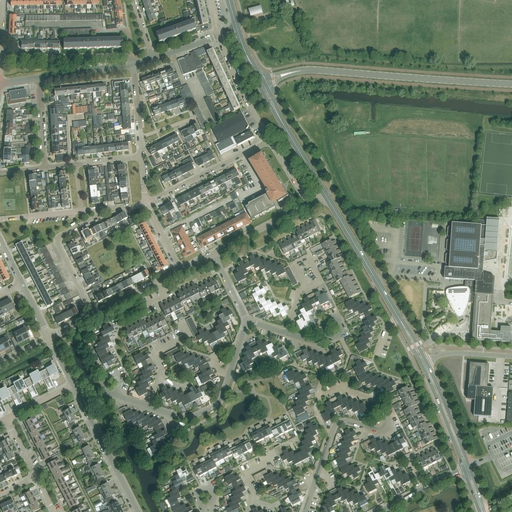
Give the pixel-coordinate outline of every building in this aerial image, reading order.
[(43,9),(43,6),(42,6),(42,0),(35,0),(36,6),(37,6),(41,6),(41,9),(43,9)] [(80,9),(80,5),(79,5),(79,0),(72,0),(73,5),(74,5),(78,5),(78,9),(80,9)] [(93,9),(93,5),(92,5),(92,0),(85,0),(86,5),(87,5),(91,5),(91,9),(93,9)] [(195,0),(200,16),(195,18),(195,17),(193,18),(194,21),(196,20),(198,26),(202,25),(202,26),(208,24),(202,0),(195,0)] [(152,9),(152,8),(150,4),(154,3),(153,1),(150,2),(150,3),(144,5),(146,11),(152,9)] [(112,6),(110,6),(110,8),(113,8),(113,12),(115,12),(115,13),(121,12),(120,5),(112,6)] [(261,6),(248,10),(251,18),(263,14),(261,6)] [(155,7),(152,8),(152,9),(146,11),(148,17),(154,15),(154,14),(152,11),(156,10),(155,7)] [(150,23),(156,21),(154,17),(158,15),(157,13),(154,14),(154,15),(148,17),(150,23)] [(193,18),(192,18),(193,21),(196,29),(197,32),(197,33),(200,32),(200,33),(209,29),(208,24),(202,26),(202,25),(198,26),(196,20),(194,21),(193,18)] [(193,21),(156,34),(159,42),(196,29),(193,21)] [(282,25),(284,33),(294,30),(292,25),(287,26),(287,24),(282,25)] [(9,29),(8,35),(11,35),(11,39),(18,39),(18,37),(21,37),(23,37),(24,32),(21,31),(21,34),(18,34),(18,35),(15,35),(15,30),(19,30),(19,29),(9,29)] [(27,49),(27,36),(25,36),(25,40),(26,40),(26,42),(21,42),(17,42),(17,47),(21,47),(21,49),(27,49)] [(102,39),(82,40),(83,49),(102,48),(102,39)] [(122,39),(102,39),(102,48),(122,48),(122,39)] [(63,49),(83,49),(82,40),(63,41),(63,49)] [(208,53),(210,52),(208,48),(190,54),(191,56),(197,71),(202,69),(204,68),(199,57),(204,55),(208,53)] [(213,50),(210,52),(208,53),(204,55),(206,60),(210,59),(216,72),(214,73),(218,80),(220,79),(231,105),(224,108),(225,110),(230,108),(231,112),(240,108),(213,50)] [(185,59),(190,73),(197,71),(191,56),(185,59)] [(178,61),(183,76),(190,73),(185,59),(178,61)] [(172,69),(166,71),(169,78),(169,77),(172,76),(174,80),(179,79),(177,73),(174,74),(172,69)] [(171,81),(169,77),(169,78),(166,71),(160,74),(162,80),(163,79),(167,78),(171,89),(173,88),(171,81)] [(160,74),(154,76),(157,82),(160,80),(162,85),(165,84),(165,83),(163,79),(162,80),(160,74)] [(159,86),(157,82),(154,76),(148,78),(150,84),(151,84),(155,82),(157,86),(159,86)] [(150,84),(148,78),(142,80),(143,82),(144,86),(149,84),(152,91),(153,91),(154,91),(153,88),(151,84),(150,84)] [(124,82),(115,83),(116,88),(120,87),(120,91),(120,92),(127,91),(127,85),(124,85),(124,82)] [(61,102),(60,89),(54,90),(54,97),(58,96),(58,99),(54,100),(54,102),(55,102),(55,106),(62,105),(62,103),(61,102)] [(10,93),(5,94),(7,106),(27,102),(26,98),(25,90),(20,91),(20,90),(15,90),(15,91),(15,92),(10,93)] [(182,99),(178,101),(177,101),(179,107),(185,105),(184,102),(189,100),(188,99),(187,97),(186,95),(186,94),(185,93),(180,95),(182,99)] [(177,101),(178,101),(176,96),(174,97),(176,101),(172,103),(171,103),(173,109),(179,107),(177,101)] [(171,103),(172,103),(170,99),(168,99),(170,104),(166,105),(165,105),(167,111),(173,109),(171,103)] [(165,105),(166,105),(164,100),(161,101),(161,102),(159,103),(160,107),(159,107),(161,114),(167,111),(165,105)] [(156,104),(158,108),(153,110),(155,116),(161,114),(159,107),(160,107),(159,103),(158,103),(156,104)] [(237,144),(238,146),(254,137),(254,138),(255,138),(253,134),(252,134),(252,133),(251,133),(250,132),(249,132),(248,133),(247,133),(246,130),(247,130),(247,129),(248,129),(248,128),(248,127),(248,126),(248,125),(248,124),(241,110),(240,111),(242,113),(212,128),(220,143),(216,145),(221,155),(221,154),(235,147),(236,147),(235,145),(237,144)] [(192,127),(195,133),(197,136),(197,137),(201,135),(199,132),(201,131),(198,125),(192,127)] [(197,136),(195,133),(192,127),(187,130),(192,140),(194,139),(193,138),(197,136)] [(181,133),(185,139),(188,137),(190,140),(192,140),(187,130),(181,133)] [(174,144),(175,144),(179,142),(181,146),(182,145),(180,141),(177,135),(171,138),(174,144)] [(102,147),(103,153),(109,152),(108,146),(103,146),(102,138),(100,138),(101,147),(102,147)] [(168,147),(169,147),(173,145),(175,149),(177,148),(175,144),(174,144),(171,138),(165,141),(168,147)] [(94,139),(94,143),(95,147),(96,147),(97,154),(103,153),(102,147),(101,147),(99,147),(98,143),(97,143),(96,139),(94,139)] [(121,144),(120,144),(116,145),(116,140),(113,140),(114,145),(115,152),(122,151),(121,144)] [(122,140),(120,140),(120,144),(121,144),(122,151),(128,150),(127,143),(122,144),(122,140)] [(114,145),(110,145),(109,141),(107,141),(108,146),(109,152),(115,152),(114,145)] [(168,147),(165,141),(159,144),(162,150),(163,150),(167,148),(169,152),(171,150),(169,147),(168,147)] [(78,149),(77,142),(72,143),(73,152),(77,152),(77,156),(84,155),(83,149),(82,149),(78,149)] [(96,147),(95,147),(91,148),(90,143),(88,144),(89,148),(90,155),(97,154),(96,147)] [(89,148),(84,149),(84,144),(82,144),(82,149),(83,149),(84,155),(90,155),(89,148)] [(162,150),(159,144),(154,147),(157,153),(158,152),(160,151),(162,155),(165,153),(163,150),(162,150)] [(160,158),(160,156),(158,152),(157,153),(154,147),(148,150),(151,156),(154,154),(157,160),(160,158)] [(209,162),(215,159),(211,151),(207,153),(206,151),(205,152),(206,156),(209,162)] [(209,162),(206,156),(203,157),(201,153),(199,154),(204,164),(209,162)] [(204,164),(199,154),(197,155),(199,159),(196,161),(199,167),(204,164)] [(263,154),(261,155),(252,161),(254,165),(253,166),(268,191),(266,192),(267,195),(249,204),(249,206),(246,208),(252,220),(259,216),(275,208),(273,204),(277,201),(278,203),(289,197),(263,154)] [(187,160),(190,164),(186,166),(185,166),(188,172),(194,169),(191,164),(193,163),(191,158),(187,160)] [(185,166),(186,166),(184,162),(182,163),(184,167),(180,169),(183,175),(188,172),(185,166)] [(180,169),(178,165),(176,166),(178,170),(175,172),(174,172),(177,178),(183,175),(180,169)] [(174,172),(175,172),(173,168),(171,169),(173,173),(169,175),(168,175),(171,181),(177,178),(174,172)] [(239,176),(236,170),(230,173),(237,185),(241,183),(239,179),(236,178),(239,176)] [(168,175),(169,175),(167,171),(165,172),(167,176),(163,178),(162,176),(159,177),(162,183),(164,181),(166,184),(171,181),(168,175)] [(32,176),(28,176),(29,182),(41,181),(45,181),(44,178),(37,179),(36,173),(31,174),(32,176)] [(235,186),(237,185),(230,173),(225,175),(228,182),(232,180),(235,186)] [(228,182),(225,175),(220,178),(225,188),(226,187),(225,183),(228,182)] [(225,188),(220,178),(214,181),(217,187),(221,185),(223,189),(225,188)] [(217,187),(214,181),(209,183),(214,193),(216,192),(214,189),(217,187)] [(209,183),(204,186),(207,192),(210,191),(212,194),(214,193),(209,183)] [(205,194),(207,192),(204,186),(198,189),(203,199),(206,197),(205,194)] [(193,192),(196,198),(200,196),(202,200),(203,199),(198,189),(193,192)] [(193,200),(196,198),(193,192),(188,194),(193,204),(195,203),(193,200)] [(193,204),(188,194),(182,197),(186,203),(189,202),(190,205),(191,205),(193,204)] [(186,203),(182,197),(177,200),(179,203),(176,204),(179,209),(181,208),(180,206),(184,204),(186,208),(187,207),(186,203)] [(173,216),(171,212),(175,210),(171,204),(166,207),(171,217),(173,216)] [(174,223),(171,217),(166,207),(161,209),(164,215),(166,214),(169,221),(167,222),(169,225),(174,223)] [(127,218),(124,213),(118,215),(125,228),(128,227),(127,225),(124,220),(127,218)] [(246,226),(251,223),(246,213),(241,216),(246,226)] [(118,215),(113,218),(116,224),(119,222),(122,227),(123,230),(125,228),(118,215)] [(246,226),(241,216),(236,218),(241,228),(246,226)] [(118,226),(116,224),(113,218),(108,221),(112,228),(112,229),(118,226)] [(236,231),(241,228),(236,218),(236,219),(232,222),(236,231)] [(467,307),(467,305),(468,303),(474,304),(472,340),(510,342),(511,335),(510,334),(510,327),(501,327),(500,334),(491,333),(495,278),(483,274),(484,262),(490,261),(496,260),(497,252),(499,219),(487,218),(486,226),(452,224),(452,227),(449,227),(448,228),(447,236),(448,237),(451,237),(451,240),(448,240),(447,241),(446,250),(447,251),(450,251),(450,254),(447,254),(446,255),(445,263),(446,264),(446,267),(445,267),(444,279),(465,280),(465,288),(462,287),(460,288),(457,288),(456,288),(453,288),(451,289),(449,289),(448,289),(448,290),(447,290),(446,291),(446,292),(446,293),(446,294),(446,295),(447,298),(447,299),(448,301),(449,302),(449,304),(450,305),(451,307),(452,309),(453,310),(454,312),(456,315),(457,316),(458,316),(458,317),(459,317),(460,317),(461,317),(461,316),(462,316),(462,315),(463,314),(464,312),(465,310),(466,308),(467,307)] [(320,228),(315,219),(310,222),(312,225),(310,226),(314,235),(319,233),(317,230),(320,228)] [(110,229),(112,228),(108,221),(103,223),(106,229),(109,227),(110,229)] [(138,226),(141,231),(148,228),(145,222),(138,226)] [(236,231),(232,222),(227,224),(231,233),(236,231)] [(106,229),(103,223),(98,226),(101,232),(104,237),(106,235),(106,234),(105,234),(104,233),(107,231),(106,229)] [(307,228),(305,229),(309,237),(314,235),(310,226),(308,223),(305,224),(307,228)] [(226,236),(231,233),(227,224),(222,227),(222,225),(221,226),(226,236)] [(172,232),(175,238),(185,233),(183,228),(186,227),(185,225),(172,232)] [(303,230),(301,231),(305,240),(309,237),(305,229),(303,225),(301,226),(303,230)] [(98,226),(93,228),(96,234),(99,233),(100,235),(101,238),(104,237),(101,232),(98,226)] [(226,236),(221,226),(216,228),(222,238),(226,236)] [(296,233),(298,237),(301,242),(305,240),(301,231),(299,227),(296,228),(298,232),(296,233)] [(92,236),(96,234),(93,228),(88,231),(95,244),(97,243),(96,240),(95,241),(92,236)] [(141,231),(144,237),(150,233),(148,228),(141,231)] [(217,241),(222,238),(216,228),(212,231),(217,241)] [(95,244),(88,231),(83,233),(84,236),(81,238),(84,243),(90,241),(92,245),(95,244)] [(186,235),(189,233),(188,231),(185,233),(175,238),(178,244),(188,239),(186,235)] [(207,233),(207,234),(212,243),(217,241),(212,231),(207,233)] [(153,239),(150,233),(144,237),(147,242),(153,239)] [(207,246),(212,243),(207,234),(203,236),(202,235),(207,246)] [(303,246),(301,242),(298,237),(296,238),(294,234),(292,235),(293,239),(298,248),(303,246)] [(202,235),(197,238),(202,248),(207,246),(202,235)] [(298,248),(293,239),(291,240),(290,237),(287,238),(289,241),(293,250),(298,248)] [(153,239),(147,242),(150,248),(156,244),(153,239)] [(178,244),(182,251),(192,246),(195,244),(194,242),(191,244),(188,239),(178,244)] [(293,250),(289,241),(287,242),(285,239),(283,240),(284,244),(289,252),(293,250)] [(324,249),(333,245),(337,243),(336,240),(332,242),(331,240),(322,245),(324,249)] [(289,252),(284,244),(282,245),(281,241),(278,242),(285,255),(289,252)] [(22,245),(21,242),(15,245),(18,250),(28,245),(27,243),(22,245)] [(67,245),(70,250),(76,247),(79,246),(78,244),(77,244),(75,245),(73,242),(67,245)] [(152,253),(159,250),(156,244),(150,248),(152,253)] [(18,250),(20,256),(26,253),(25,250),(29,247),(28,245),(18,250)] [(336,249),(339,247),(338,245),(334,247),(333,245),(324,249),(327,254),(336,249)] [(72,255),(78,252),(80,252),(79,249),(80,248),(79,246),(76,247),(70,250),(72,255)] [(185,257),(198,250),(197,248),(194,250),(192,246),(182,251),(185,257)] [(338,254),(341,252),(340,249),(337,251),(336,249),(327,254),(329,258),(338,254)] [(152,253),(155,258),(161,255),(159,250),(152,253)] [(80,255),(78,252),(72,255),(75,261),(84,256),(83,254),(80,255)] [(20,256),(23,261),(29,258),(26,253),(20,256)] [(331,262),(340,258),(344,256),(342,254),(339,256),(338,254),(329,258),(331,262)] [(34,255),(29,258),(23,261),(26,266),(31,263),(30,260),(35,258),(34,255)] [(155,258),(158,264),(164,261),(161,255),(155,258)] [(75,261),(78,266),(84,263),(82,260),(85,259),(84,256),(75,261)] [(250,267),(253,266),(258,263),(256,260),(254,256),(249,258),(251,262),(248,263),(250,267)] [(259,258),(256,260),(258,263),(253,266),(255,269),(259,267),(263,265),(261,262),(259,258)] [(330,269),(338,264),(337,262),(341,260),(340,258),(331,262),(327,264),(330,269)] [(265,260),(261,262),(263,265),(259,267),(261,271),(265,269),(269,267),(267,263),(265,260)] [(161,269),(167,266),(164,261),(158,264),(154,266),(155,268),(159,266),(161,269)] [(267,273),(270,271),(274,269),(273,265),(271,261),(267,263),(269,267),(265,269),(267,273)] [(238,264),(240,267),(242,272),(246,269),(250,267),(248,263),(244,265),(242,262),(238,264)] [(332,273),(341,269),(340,267),(343,265),(342,262),(338,264),(330,269),(332,273)] [(26,266),(28,271),(34,268),(31,263),(26,266)] [(84,263),(78,266),(80,271),(89,266),(88,264),(85,266),(84,263)] [(276,263),(273,265),(274,269),(270,271),(272,275),(276,273),(280,271),(278,267),(276,263)] [(285,272),(284,269),(282,265),(278,267),(280,271),(276,273),(278,277),(286,273),(285,272)] [(80,271),(83,276),(89,273),(87,270),(90,269),(89,266),(80,271)] [(236,269),(238,273),(240,277),(245,275),(248,273),(246,269),(242,272),(240,267),(236,269)] [(334,278),(343,273),(342,271),(346,269),(344,267),(341,269),(332,273),(334,278)] [(28,271),(31,276),(36,273),(34,268),(28,271)] [(140,272),(144,279),(149,276),(146,270),(143,272),(142,269),(139,271),(140,272)] [(337,282),(340,280),(345,278),(344,276),(348,274),(346,271),(343,273),(334,278),(337,282)] [(139,274),(136,276),(139,282),(144,279),(140,272),(138,273),(139,274)] [(0,276),(3,282),(9,279),(6,273),(0,276)] [(246,279),(245,275),(240,277),(238,273),(234,275),(239,283),(246,279)] [(94,277),(85,281),(88,286),(91,285),(93,288),(97,285),(96,282),(94,283),(93,280),(98,278),(96,275),(94,277)] [(130,277),(134,285),(139,282),(136,276),(133,277),(132,275),(129,276),(130,277)] [(33,281),(36,286),(42,283),(40,281),(45,278),(44,276),(33,281)] [(340,280),(342,285),(351,280),(355,278),(354,276),(350,278),(349,276),(345,278),(340,280)] [(125,280),(125,281),(128,287),(134,285),(130,277),(128,278),(129,278),(125,280)] [(210,283),(215,292),(219,289),(215,281),(213,282),(211,278),(208,279),(210,283)] [(120,284),(124,290),(128,287),(125,281),(123,283),(122,280),(119,281),(120,284)] [(204,282),(206,285),(210,294),(215,292),(210,283),(208,284),(206,280),(204,282)] [(342,285),(345,289),(354,285),(357,283),(356,280),(352,282),(351,280),(342,285)] [(190,288),(195,297),(199,295),(195,286),(193,282),(190,284),(192,287),(190,288)] [(42,283),(36,286),(39,291),(49,286),(48,284),(43,287),(42,283)] [(206,296),(210,294),(206,285),(204,286),(202,283),(199,284),(201,288),(206,296)] [(118,292),(124,290),(120,284),(115,286),(118,292)] [(186,290),(190,299),(195,297),(190,288),(189,285),(186,286),(188,289),(186,290)] [(195,286),(199,295),(201,298),(206,296),(201,288),(199,289),(197,285),(195,286)] [(345,289),(347,294),(356,289),(360,287),(358,285),(355,287),(354,285),(345,289)] [(39,291),(41,297),(47,294),(45,291),(50,288),(49,286),(39,291)] [(113,295),(118,292),(115,286),(113,288),(112,286),(109,287),(113,295)] [(105,292),(108,298),(113,295),(109,287),(107,288),(108,290),(105,292)] [(182,293),(186,302),(190,299),(186,290),(184,287),(182,288),(184,292),(182,293)] [(254,289),(256,293),(257,293),(259,297),(263,295),(267,293),(264,289),(261,291),(259,287),(254,289)] [(179,299),(182,304),(186,302),(182,293),(180,289),(177,290),(179,294),(177,295),(179,299)] [(362,292),(361,289),(357,291),(356,289),(347,294),(349,298),(362,292)] [(108,298),(105,292),(100,294),(103,300),(108,298)] [(315,299),(313,299),(316,304),(323,300),(321,296),(319,292),(315,294),(317,297),(315,299)] [(98,303),(103,300),(100,294),(99,293),(94,295),(95,297),(98,303)] [(253,295),(257,302),(265,298),(263,295),(259,297),(257,293),(256,293),(253,295)] [(41,297),(44,302),(50,299),(47,294),(41,297)] [(174,301),(179,310),(184,307),(182,304),(179,299),(177,300),(175,296),(172,297),(174,301)] [(51,298),(50,299),(44,302),(47,307),(52,304),(50,301),(52,300),(51,298)] [(168,300),(170,303),(174,312),(179,310),(174,301),(173,302),(171,298),(168,300)] [(261,310),(264,308),(265,308),(262,304),(267,302),(265,298),(257,302),(254,304),(256,307),(258,306),(261,310)] [(304,300),(306,303),(308,307),(312,305),(316,304),(313,299),(312,300),(310,301),(308,298),(304,300)] [(9,299),(4,302),(9,312),(14,309),(9,299)] [(270,300),(267,302),(262,304),(265,308),(264,308),(266,312),(270,310),(268,306),(272,304),(270,300)] [(349,312),(353,310),(351,306),(355,304),(353,300),(345,304),(349,312)] [(170,314),(174,312),(170,303),(168,304),(166,301),(164,302),(165,306),(170,314)] [(4,302),(0,303),(0,307),(3,314),(9,312),(4,302)] [(270,310),(272,314),(276,312),(274,308),(278,306),(276,302),(272,304),(268,306),(270,310)] [(351,306),(353,310),(355,314),(359,312),(357,308),(361,306),(359,302),(355,304),(351,306)] [(164,306),(162,303),(159,304),(163,312),(165,317),(170,314),(165,306),(164,306)] [(302,305),(304,309),(306,313),(310,311),(314,309),(312,305),(308,307),(306,303),(302,305)] [(278,316),(281,314),(279,310),(284,308),(283,308),(281,304),(278,306),(274,308),(276,312),(278,316)] [(365,304),(361,306),(357,308),(359,312),(361,316),(364,314),(362,310),(367,308),(365,304)] [(63,322),(68,319),(65,313),(62,315),(58,306),(55,307),(56,310),(57,310),(58,313),(63,322)] [(287,306),(283,308),(284,308),(279,310),(281,314),(283,318),(288,315),(286,312),(289,310),(287,306)] [(370,306),(367,308),(362,310),(364,314),(366,317),(370,315),(369,312),(372,310),(370,306)] [(73,317),(78,314),(75,308),(73,309),(72,307),(69,308),(73,317)] [(68,319),(73,317),(69,308),(67,309),(68,312),(65,313),(68,319)] [(221,310),(223,314),(225,318),(229,316),(233,314),(230,310),(227,312),(225,308),(221,310)] [(312,315),(310,311),(306,313),(304,309),(300,311),(302,315),(304,319),(308,317),(312,315)] [(63,322),(58,313),(56,314),(58,317),(55,318),(58,324),(63,322)] [(160,318),(158,314),(155,315),(157,319),(162,328),(166,325),(163,318),(162,316),(160,318)] [(219,316),(221,320),(223,324),(227,322),(231,320),(229,316),(225,318),(223,314),(219,316)] [(298,317),(300,320),(301,320),(303,324),(306,322),(307,322),(310,321),(308,317),(304,319),(302,315),(298,317)] [(372,319),(370,315),(366,317),(368,321),(370,325),(374,323),(378,321),(376,317),(372,319)] [(157,330),(162,328),(157,319),(155,320),(154,316),(151,318),(153,321),(157,330)] [(142,322),(140,318),(138,319),(140,323),(138,324),(142,333),(146,331),(147,331),(142,322)] [(153,321),(151,322),(149,319),(146,320),(148,323),(153,332),(157,330),(153,321)] [(138,324),(136,320),(133,322),(135,325),(133,326),(133,327),(138,335),(142,333),(138,324)] [(217,322),(219,325),(221,330),(225,328),(229,326),(227,322),(223,324),(221,320),(217,322)] [(308,326),(307,322),(306,322),(303,324),(301,320),(300,320),(297,322),(297,323),(294,324),(297,331),(300,329),(301,330),(308,326)] [(148,323),(146,324),(144,321),(142,322),(147,331),(146,331),(148,334),(153,332),(148,323)] [(370,325),(368,321),(364,323),(366,326),(368,331),(372,328),(376,327),(374,323),(370,325)] [(131,323),(129,324),(131,328),(129,329),(133,338),(138,335),(133,327),(133,326),(131,323)] [(17,329),(18,331),(19,331),(23,341),(29,338),(26,332),(28,330),(26,325),(17,329)] [(102,327),(104,331),(106,335),(111,333),(114,331),(112,327),(108,329),(106,325),(102,327)] [(129,329),(127,325),(124,326),(126,330),(124,331),(128,339),(127,340),(128,343),(134,340),(133,338),(129,329)] [(215,327),(217,331),(219,335),(223,333),(227,331),(225,328),(221,330),(219,325),(215,327)] [(368,331),(366,326),(362,328),(364,332),(366,336),(370,334),(374,332),(372,328),(368,331)] [(206,337),(204,333),(202,329),(198,331),(199,332),(200,335),(196,337),(198,340),(198,341),(202,339),(206,337)] [(18,343),(23,341),(19,331),(18,331),(15,333),(14,331),(9,333),(12,339),(15,337),(18,343)] [(112,336),(111,333),(106,335),(104,331),(100,333),(102,336),(104,341),(109,339),(112,337),(112,336)] [(208,331),(204,333),(206,337),(202,339),(204,343),(208,341),(212,339),(210,335),(208,331)] [(225,337),(223,333),(219,335),(217,331),(213,333),(217,341),(225,337)] [(372,338),(370,334),(366,336),(364,332),(360,334),(362,338),(365,342),(368,340),(372,338)] [(217,341),(213,333),(210,335),(212,339),(208,341),(210,345),(217,341)] [(3,339),(0,340),(0,341),(5,350),(10,347),(7,341),(10,340),(7,334),(2,337),(3,339)] [(99,338),(100,342),(103,346),(107,344),(111,342),(109,339),(104,341),(102,336),(99,338)] [(370,343),(368,340),(365,342),(362,338),(359,340),(360,343),(363,347),(367,345),(370,343)] [(263,344),(261,340),(257,342),(259,346),(257,347),(255,348),(257,352),(261,350),(265,348),(263,344)] [(109,348),(107,344),(103,346),(100,342),(97,344),(99,348),(101,352),(105,350),(109,348)] [(268,346),(269,346),(267,342),(263,344),(265,348),(261,350),(263,354),(266,352),(270,350),(268,346)] [(369,349),(367,345),(363,347),(360,343),(357,345),(361,353),(369,349)] [(268,356),(272,354),(272,353),(276,351),(274,347),(272,344),(269,346),(268,346),(270,350),(266,352),(268,356)] [(250,346),(249,346),(246,348),(248,351),(250,355),(253,354),(254,354),(257,352),(255,348),(254,349),(252,350),(250,346)] [(278,346),(274,347),(276,351),(272,353),(272,354),(274,357),(278,356),(278,355),(282,353),(280,349),(278,346)] [(284,347),(280,349),(282,353),(278,355),(278,356),(280,359),(288,355),(284,347)] [(107,354),(105,350),(101,352),(99,348),(95,350),(99,358),(107,354)] [(311,357),(309,353),(307,349),(303,351),(305,355),(302,356),(301,357),(303,361),(307,359),(311,357)] [(331,351),(333,355),(335,359),(339,357),(343,355),(341,351),(339,352),(337,353),(335,349),(331,351)] [(256,358),(254,354),(253,354),(250,355),(248,351),(244,353),(246,357),(248,361),(252,359),(252,360),(256,358)] [(313,351),(309,353),(311,357),(307,359),(309,363),(313,361),(317,359),(315,355),(313,351)] [(180,357),(184,355),(182,352),(181,352),(178,354),(176,355),(174,356),(178,363),(182,361),(180,357)] [(138,365),(141,363),(142,363),(139,359),(144,357),(143,357),(142,353),(134,357),(138,365)] [(184,365),(188,363),(185,359),(190,357),(188,353),(184,355),(180,357),(182,361),(184,365)] [(318,353),(315,355),(317,359),(313,361),(314,365),(318,363),(322,361),(320,357),(318,353)] [(103,365),(107,363),(104,359),(109,357),(107,354),(99,358),(103,365)] [(112,355),(109,357),(104,359),(107,363),(108,367),(113,365),(111,361),(115,359),(112,355)] [(141,363),(143,366),(147,364),(147,363),(145,361),(149,359),(147,355),(143,357),(144,357),(139,359),(142,363),(141,363)] [(189,367),(193,365),(191,361),(195,359),(193,355),(190,357),(185,359),(188,363),(189,367)] [(324,355),(320,357),(322,361),(318,363),(320,367),(324,365),(328,363),(326,358),(324,355)] [(333,355),(329,357),(333,365),(341,361),(339,357),(335,359),(333,355)] [(195,369),(199,367),(197,363),(201,361),(199,357),(195,359),(191,361),(193,365),(195,369)] [(254,363),(252,360),(252,359),(248,361),(246,357),(242,359),(244,363),(246,367),(250,365),(254,363)] [(329,357),(326,358),(328,363),(324,365),(326,369),(333,365),(329,357)] [(207,363),(205,359),(201,361),(197,363),(199,367),(201,370),(205,368),(204,367),(203,365),(207,363)] [(360,371),(364,369),(368,367),(366,363),(362,365),(360,361),(356,363),(358,367),(360,371)] [(252,369),(250,365),(246,367),(244,363),(240,365),(244,373),(252,369)] [(468,393),(467,400),(468,400),(475,400),(474,414),(474,416),(478,416),(491,417),(493,388),(487,388),(489,365),(485,364),(480,364),(470,363),(469,374),(468,392),(468,393)] [(143,366),(145,370),(147,374),(151,372),(155,370),(153,366),(149,368),(148,366),(147,364),(143,366)] [(53,366),(42,371),(48,383),(51,382),(49,377),(56,373),(53,366)] [(366,372),(364,369),(360,371),(358,367),(354,369),(358,376),(366,372)] [(207,372),(206,370),(205,368),(201,370),(202,374),(205,378),(209,376),(213,374),(211,370),(207,372)] [(153,376),(151,372),(147,374),(145,370),(141,372),(143,375),(145,379),(149,377),(149,378),(153,376)] [(45,385),(48,383),(42,371),(38,373),(38,372),(34,374),(38,383),(43,380),(45,385)] [(290,383),(293,381),(291,376),(296,374),(294,371),(286,375),(290,383)] [(299,372),(296,374),(291,376),(293,381),(295,384),(299,382),(297,378),(301,376),(299,372)] [(368,376),(366,372),(358,376),(362,384),(366,382),(363,378),(368,376)] [(32,391),(35,390),(33,385),(38,383),(34,374),(30,376),(30,377),(26,379),(32,391)] [(205,378),(202,374),(199,376),(203,384),(211,380),(209,376),(205,378)] [(299,382),(300,385),(305,383),(303,380),(307,378),(305,374),(301,376),(297,378),(299,382)] [(371,374),(368,376),(363,378),(366,382),(367,386),(371,384),(369,380),(373,378),(371,374)] [(139,377),(141,381),(142,381),(144,385),(147,383),(151,381),(149,378),(149,377),(145,379),(143,375),(139,377)] [(369,380),(371,384),(373,388),(377,386),(375,382),(379,380),(377,376),(373,378),(369,380)] [(383,378),(379,380),(375,382),(377,386),(379,389),(383,387),(380,383),(385,381),(383,378)] [(29,393),(32,391),(26,379),(22,381),(22,380),(18,382),(22,391),(27,388),(29,393)] [(388,379),(385,381),(380,383),(383,387),(384,391),(388,389),(386,385),(390,383),(388,379)] [(138,383),(139,387),(142,391),(146,389),(149,387),(147,383),(144,385),(142,381),(141,381),(138,383)] [(394,381),(390,383),(386,385),(388,389),(390,393),(394,391),(392,387),(396,385),(394,381)] [(14,386),(10,388),(16,400),(19,398),(17,393),(22,391),(18,382),(14,384),(14,386)] [(200,388),(202,392),(211,387),(209,383),(200,388)] [(300,385),(303,390),(305,394),(309,391),(313,389),(311,385),(307,387),(307,386),(305,384),(305,383),(300,385)] [(189,388),(191,392),(193,396),(198,394),(201,392),(199,388),(195,390),(194,386),(189,388)] [(148,393),(146,389),(142,391),(139,387),(136,389),(140,397),(148,393)] [(167,390),(165,387),(161,389),(163,392),(159,394),(161,399),(165,397),(169,394),(167,390)] [(410,391),(413,389),(412,387),(409,389),(408,387),(399,391),(401,395),(410,391)] [(13,401),(16,400),(10,388),(6,390),(6,388),(2,391),(6,399),(11,396),(13,401)] [(171,388),(167,390),(169,394),(165,397),(167,400),(171,399),(175,396),(173,392),(171,388)] [(177,390),(173,392),(175,396),(171,399),(173,402),(176,400),(181,398),(179,394),(177,390)] [(311,395),(309,391),(305,394),(303,390),(299,392),(301,395),(303,399),(307,397),(311,395)] [(410,391),(401,395),(403,400),(412,396),(416,394),(414,391),(411,393),(410,391)] [(182,392),(179,394),(181,398),(176,400),(178,404),(182,402),(186,400),(184,396),(182,392)] [(200,398),(198,394),(193,396),(191,392),(188,394),(192,402),(200,398)] [(188,394),(184,396),(186,400),(182,402),(184,406),(192,402),(188,394)] [(297,397),(299,401),(301,405),(306,403),(309,401),(307,397),(303,399),(301,395),(297,397)] [(343,399),(341,396),(338,398),(339,401),(337,403),(336,403),(338,407),(341,405),(345,403),(343,399)] [(412,396),(403,400),(405,404),(414,400),(418,398),(417,396),(413,398),(412,396)] [(343,410),(347,408),(351,405),(349,401),(347,397),(343,399),(345,403),(341,405),(343,410)] [(349,411),(352,409),(356,407),(354,403),(355,403),(353,399),(349,401),(351,405),(347,408),(349,411)] [(414,400),(405,404),(408,409),(417,405),(420,403),(419,400),(415,402),(414,400)] [(295,403),(297,407),(299,410),(304,408),(307,406),(306,403),(301,405),(299,401),(295,403)] [(332,405),(330,401),(326,403),(328,407),(330,411),(334,409),(338,407),(336,403),(334,404),(332,405)] [(354,413),(358,411),(362,409),(360,405),(358,401),(355,403),(354,403),(356,407),(352,409),(354,413)] [(358,411),(360,415),(368,411),(364,403),(360,405),(362,409),(358,411)] [(408,409),(404,411),(406,415),(415,411),(414,409),(418,407),(417,405),(408,409)] [(62,420),(73,415),(70,409),(68,410),(66,406),(60,409),(62,413),(63,413),(65,416),(61,417),(62,420)] [(299,410),(297,407),(294,408),(298,416),(306,412),(304,408),(299,410)] [(324,409),(326,413),(328,417),(332,415),(336,413),(334,409),(330,411),(328,407),(324,409)] [(415,411),(406,415),(408,420),(417,415),(416,413),(420,411),(419,409),(415,411)] [(131,410),(127,412),(124,414),(123,414),(127,422),(131,420),(129,416),(133,414),(131,410)] [(137,412),(133,414),(129,416),(131,420),(133,424),(136,422),(134,418),(139,416),(137,412)] [(299,417),(302,421),(309,417),(307,413),(299,417)] [(334,419),(332,415),(328,417),(326,413),(322,415),(326,423),(334,419)] [(408,420),(411,424),(420,419),(419,418),(422,416),(421,413),(417,415),(408,420)] [(142,414),(139,416),(134,418),(136,422),(138,426),(142,424),(140,420),(144,418),(142,414)] [(68,424),(70,428),(76,425),(74,421),(76,420),(73,415),(62,420),(64,422),(67,421),(69,424),(68,424)] [(294,429),(287,415),(284,417),(286,421),(285,422),(289,431),(294,429)] [(148,416),(144,418),(140,420),(142,424),(144,428),(148,426),(146,422),(150,419),(148,416)] [(26,428),(27,428),(34,425),(33,424),(32,420),(35,419),(34,417),(31,418),(31,419),(24,423),(27,428),(26,428)] [(150,430),(153,428),(151,423),(155,421),(154,418),(150,419),(146,422),(148,426),(150,430)] [(413,429),(417,427),(422,424),(421,422),(424,420),(423,418),(420,419),(411,424),(413,429)] [(155,431),(159,429),(159,428),(157,425),(161,423),(159,419),(155,421),(151,423),(153,428),(155,431)] [(285,433),(289,431),(285,422),(282,423),(280,419),(278,420),(285,433)] [(285,433),(278,420),(275,421),(277,426),(276,427),(280,435),(285,433)] [(267,421),(264,422),(266,426),(264,427),(269,436),(273,434),(274,434),(269,424),(267,421)] [(37,422),(33,424),(34,425),(27,428),(27,429),(27,428),(29,433),(29,434),(37,430),(36,429),(34,426),(38,424),(37,422)] [(431,425),(430,422),(426,424),(425,422),(422,424),(417,427),(419,431),(428,426),(428,427),(431,425)] [(280,435),(276,427),(274,428),(271,423),(269,424),(274,434),(273,434),(275,438),(280,435)] [(311,433),(316,431),(319,429),(317,425),(313,427),(312,423),(307,425),(309,429),(311,433)] [(262,428),(260,424),(258,425),(265,439),(269,436),(264,427),(262,428)] [(77,428),(76,425),(70,428),(72,432),(73,431),(74,434),(70,436),(72,439),(83,433),(79,427),(77,428)] [(265,439),(258,425),(255,426),(257,430),(255,431),(260,441),(265,439)] [(429,429),(428,427),(428,426),(419,431),(421,436),(430,431),(433,430),(432,427),(429,429)] [(40,427),(36,429),(37,430),(29,434),(30,434),(32,439),(39,435),(37,431),(41,429),(40,427)] [(260,441),(255,431),(254,432),(252,428),(249,430),(256,443),(260,441)] [(160,430),(159,429),(155,431),(157,435),(159,439),(163,437),(167,435),(165,431),(161,433),(160,430)] [(318,435),(316,431),(311,433),(309,429),(306,431),(308,434),(310,439),(314,436),(318,435)] [(349,439),(353,437),(357,435),(355,431),(351,433),(349,429),(345,432),(347,435),(349,439)] [(43,433),(39,435),(32,439),(35,444),(42,441),(42,440),(40,437),(46,433),(45,431),(43,433)] [(431,433),(430,431),(421,436),(423,440),(432,436),(436,434),(434,431),(431,433)] [(403,432),(397,435),(398,437),(399,440),(404,437),(405,440),(407,440),(403,432)] [(77,443),(79,447),(85,444),(83,440),(85,439),(83,433),(72,439),(73,441),(77,439),(78,442),(77,443)] [(316,440),(314,436),(310,439),(308,434),(304,436),(306,440),(308,444),(312,442),(316,440)] [(165,440),(163,437),(159,439),(157,435),(153,437),(155,440),(157,445),(161,442),(165,440)] [(355,441),(353,437),(349,439),(347,435),(343,437),(345,441),(347,445),(351,443),(355,441)] [(253,449),(246,436),(244,437),(246,442),(244,443),(249,451),(253,449)] [(438,439),(437,436),(433,438),(432,436),(423,440),(426,445),(438,439)] [(395,441),(395,443),(396,443),(398,447),(402,444),(402,445),(406,443),(404,439),(400,440),(399,440),(398,437),(394,439),(395,441)] [(45,438),(42,440),(42,441),(35,444),(35,445),(37,449),(37,450),(45,446),(44,445),(43,442),(46,440),(45,438)] [(244,454),(249,451),(244,443),(242,444),(240,439),(237,440),(244,454)] [(375,439),(371,440),(373,445),(371,446),(369,447),(371,451),(375,449),(379,447),(377,442),(375,439)] [(0,444),(2,448),(3,449),(9,446),(6,440),(0,443),(0,442),(0,444)] [(163,446),(161,442),(157,445),(155,440),(151,442),(153,446),(155,450),(160,448),(163,446)] [(240,456),(244,454),(237,440),(235,442),(237,447),(236,448),(240,456)] [(314,446),(312,442),(308,444),(306,440),(302,442),(304,446),(306,450),(310,448),(314,446)] [(381,440),(377,442),(379,447),(375,449),(377,452),(381,451),(380,450),(385,448),(383,444),(382,444),(381,441),(381,440)] [(233,454),(229,445),(227,441),(224,442),(226,447),(224,448),(229,457),(233,455),(233,454)] [(353,447),(351,443),(347,445),(345,441),(341,443),(343,446),(345,451),(349,448),(353,447)] [(386,442),(383,444),(385,448),(380,450),(381,451),(382,454),(386,452),(390,450),(388,446),(388,445),(386,442)] [(48,443),(44,445),(45,446),(37,450),(38,450),(40,455),(47,451),(45,447),(49,445),(48,443)] [(396,443),(395,443),(392,444),(396,452),(404,448),(402,445),(402,444),(398,447),(396,443)] [(82,450),(85,455),(92,452),(89,446),(87,447),(85,444),(79,447),(81,450),(82,450)] [(233,449),(231,444),(229,445),(233,454),(233,455),(235,458),(240,456),(236,448),(233,449)] [(392,444),(388,446),(390,450),(386,452),(388,456),(396,452),(392,444)] [(222,449),(220,445),(218,446),(224,459),(229,457),(224,448),(222,449)] [(6,455),(12,452),(9,446),(3,449),(2,448),(0,448),(0,451),(3,450),(5,454),(6,455)] [(161,452),(160,448),(155,450),(153,446),(150,448),(154,456),(161,452)] [(224,459),(218,446),(215,447),(218,452),(215,453),(220,461),(224,459)] [(312,452),(310,448),(306,450),(304,446),(300,447),(302,451),(304,456),(308,453),(312,452)] [(351,452),(349,448),(345,451),(343,446),(339,448),(341,452),(343,456),(348,454),(351,452)] [(432,453),(437,461),(441,459),(437,451),(435,452),(433,448),(430,449),(432,453)] [(51,449),(47,451),(40,455),(43,460),(43,461),(43,460),(50,457),(48,453),(52,451),(51,449)] [(215,463),(216,463),(220,461),(215,453),(214,454),(211,449),(209,450),(210,454),(215,463)] [(291,457),(289,453),(287,449),(284,451),(284,452),(286,455),(282,457),(284,461),(287,459),(291,457)] [(432,453),(430,454),(428,450),(426,452),(427,455),(428,455),(432,464),(437,461),(432,453)] [(297,459),(295,455),(293,451),(289,453),(291,457),(287,459),(289,463),(293,461),(297,459)] [(310,457),(308,453),(304,456),(302,451),(299,453),(303,461),(310,457)] [(9,461),(15,458),(12,452),(6,455),(5,454),(2,455),(3,457),(6,456),(9,461)] [(87,461),(89,465),(94,462),(93,458),(95,457),(92,452),(85,455),(81,457),(83,460),(86,458),(88,461),(87,461)] [(350,458),(348,454),(343,456),(341,452),(338,454),(340,458),(342,462),(346,460),(350,458)] [(299,453),(295,455),(297,459),(293,461),(295,465),(303,461),(299,453)] [(423,457),(428,466),(432,464),(428,455),(427,455),(425,456),(424,453),(421,454),(423,457)] [(217,467),(216,463),(215,463),(210,454),(208,455),(211,460),(209,461),(213,469),(217,467)] [(423,468),(428,466),(423,457),(421,458),(419,455),(417,456),(423,468)] [(213,469),(209,461),(207,462),(204,457),(202,458),(208,472),(213,469)] [(50,470),(57,466),(57,465),(55,462),(59,460),(58,458),(54,460),(54,461),(47,465),(47,464),(47,465),(48,465),(50,470)] [(208,472),(202,458),(199,460),(202,465),(200,465),(204,474),(208,472)] [(347,463),(346,460),(342,462),(340,458),(336,460),(340,467),(347,463)] [(92,468),(94,474),(101,470),(98,464),(96,466),(94,462),(89,465),(87,467),(88,470),(92,468)] [(198,467),(195,462),(193,463),(199,476),(204,474),(200,465),(198,467)] [(345,469),(349,467),(347,463),(340,467),(344,475),(347,473),(345,469)] [(61,464),(57,465),(57,466),(50,470),(53,475),(53,476),(60,472),(60,471),(58,468),(62,466),(61,464)] [(353,465),(349,467),(345,469),(347,473),(349,477),(353,475),(351,471),(355,469),(353,465)] [(382,472),(378,474),(380,478),(384,476),(388,474),(386,470),(384,466),(380,468),(382,472)] [(359,467),(355,469),(351,471),(353,475),(355,479),(359,477),(357,473),(361,471),(359,467)] [(390,468),(386,470),(388,474),(384,476),(386,480),(390,478),(394,476),(391,472),(392,472),(390,468)] [(9,472),(11,478),(17,475),(14,469),(9,472)] [(63,469),(60,471),(60,472),(53,476),(55,481),(63,477),(62,476),(61,473),(64,471),(63,469)] [(177,471),(179,475),(181,479),(185,477),(189,475),(187,471),(183,473),(181,469),(177,471)] [(104,476),(101,470),(94,474),(97,480),(96,480),(98,484),(104,481),(102,477),(104,476)] [(395,470),(392,472),(391,472),(394,476),(390,478),(392,482),(395,480),(399,478),(397,474),(395,470)] [(3,475),(6,481),(11,478),(9,472),(3,475)] [(270,478),(274,476),(272,472),(269,474),(269,475),(266,476),(265,477),(269,484),(272,482),(273,482),(270,478)] [(369,474),(371,477),(373,481),(377,479),(377,480),(380,478),(378,474),(375,475),(373,472),(369,474)] [(401,472),(397,474),(399,478),(395,480),(397,484),(401,482),(405,479),(403,475),(401,472)] [(229,485),(233,483),(231,479),(235,477),(233,473),(225,477),(229,485)] [(407,473),(403,475),(405,479),(401,482),(403,485),(411,481),(407,473)] [(66,474),(62,476),(63,477),(55,481),(56,481),(58,486),(66,483),(65,482),(63,478),(67,476),(66,474)] [(274,476),(270,478),(273,482),(272,482),(274,486),(278,484),(276,480),(280,478),(278,474),(274,476)] [(187,481),(185,477),(181,479),(179,475),(175,477),(177,481),(179,485),(183,483),(187,481)] [(233,483),(235,487),(239,485),(238,484),(237,481),(241,479),(239,475),(235,477),(231,479),(233,483)] [(280,488),(284,486),(282,482),(286,480),(284,476),(280,478),(276,480),(278,484),(280,488)] [(367,479),(369,483),(371,487),(375,485),(379,483),(377,480),(377,479),(373,481),(371,477),(367,479)] [(287,483),(291,481),(289,478),(286,480),(282,482),(284,486),(286,490),(289,488),(290,488),(287,483)] [(69,480),(65,482),(66,483),(58,486),(58,487),(58,486),(61,491),(61,492),(68,488),(68,487),(66,484),(70,482),(69,480)] [(293,485),(297,484),(295,480),(291,482),(291,481),(287,483),(290,488),(289,488),(291,492),(295,490),(295,488),(293,485)] [(105,484),(104,481),(98,484),(100,487),(101,487),(104,492),(111,489),(108,483),(105,484)] [(173,483),(175,486),(177,490),(181,488),(185,486),(183,483),(179,485),(177,481),(173,483)] [(376,487),(375,485),(371,487),(369,483),(365,485),(367,488),(369,493),(377,489),(376,487)] [(64,497),(71,493),(70,492),(69,489),(72,487),(71,485),(68,487),(68,488),(61,492),(64,497)] [(239,495),(243,493),(247,491),(245,488),(245,487),(241,489),(239,486),(239,485),(235,487),(237,491),(239,495)] [(175,497),(180,494),(183,493),(181,488),(177,490),(175,486),(171,488),(173,492),(175,497)] [(338,500),(341,498),(345,495),(343,492),(344,492),(342,488),(338,490),(337,490),(339,493),(337,495),(336,495),(338,500)] [(106,498),(107,502),(113,499),(111,496),(113,495),(111,489),(104,492),(102,493),(103,496),(105,495),(106,498)] [(74,490),(70,492),(71,493),(64,497),(66,502),(74,499),(73,498),(71,494),(75,492),(74,490)] [(295,490),(291,492),(293,495),(295,499),(299,497),(303,495),(301,492),(297,493),(296,491),(295,490)] [(349,494),(349,493),(347,490),(344,492),(343,492),(345,495),(341,498),(343,502),(347,500),(347,499),(351,498),(349,494)] [(26,501),(34,497),(31,491),(30,491),(24,495),(23,495),(23,494),(19,496),(20,498),(24,496),(26,499),(26,501)] [(245,497),(243,493),(239,495),(237,491),(233,493),(235,496),(237,500),(241,498),(245,497)] [(353,491),(349,493),(349,494),(351,498),(347,499),(347,500),(349,503),(353,502),(353,501),(357,499),(355,495),(353,491)] [(174,502),(178,500),(181,498),(180,494),(175,497),(173,492),(169,494),(171,498),(174,502)] [(334,501),(338,500),(336,495),(334,496),(332,497),(330,493),(330,494),(326,496),(328,499),(330,503),(334,501)] [(355,505),(358,503),(362,501),(360,497),(358,493),(355,495),(357,499),(353,501),(353,502),(355,505)] [(301,501),(299,497),(295,499),(293,495),(289,497),(293,505),(301,501)] [(360,507),(368,503),(364,495),(360,497),(362,501),(358,503),(360,507)] [(77,496),(73,498),(74,499),(66,502),(67,502),(69,507),(69,508),(76,504),(77,504),(74,500),(78,498),(77,496)] [(243,502),(241,498),(237,500),(235,496),(231,498),(233,502),(235,506),(239,504),(243,502)] [(36,502),(34,497),(26,501),(26,499),(22,501),(23,503),(27,502),(28,505),(29,506),(36,502)] [(171,507),(179,503),(178,500),(174,502),(171,498),(167,500),(171,507)] [(107,511),(110,511),(120,507),(117,502),(115,503),(113,499),(107,502),(109,506),(110,505),(110,506),(107,507),(109,510),(107,511)] [(325,501),(326,505),(327,505),(329,509),(332,507),(333,507),(336,505),(334,501),(330,503),(328,499),(325,501)] [(5,503),(9,510),(10,510),(13,508),(15,511),(17,511),(15,507),(14,507),(11,500),(10,500),(5,503)] [(39,508),(36,502),(29,506),(28,505),(25,507),(26,509),(29,507),(32,511),(39,508)] [(241,508),(239,504),(235,506),(233,502),(229,504),(231,508),(233,511),(237,510),(241,508)] [(10,511),(10,510),(9,510),(5,503),(0,506),(0,505),(0,506),(2,511),(5,511),(8,511),(10,511)] [(173,511),(178,511),(177,509),(181,507),(179,503),(171,507),(173,511)]
